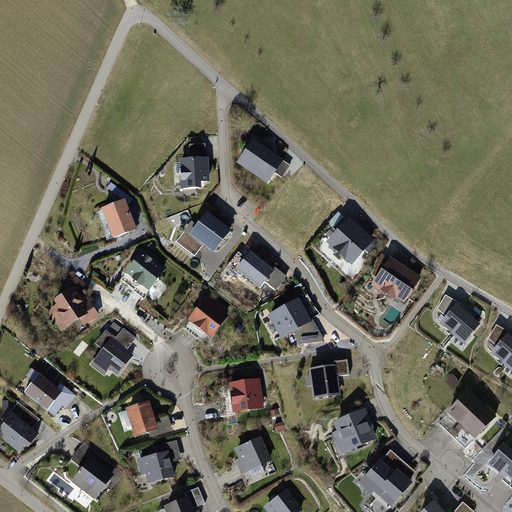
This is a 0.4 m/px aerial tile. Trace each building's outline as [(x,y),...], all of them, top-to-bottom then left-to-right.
[(279,161),(248,141),(232,165),(263,186),(279,161)] [(206,183),(205,160),(175,161),(177,191),(195,190),(195,183),(206,183)] [(121,201),(96,210),(107,240),(133,231),(121,201)] [(233,233),(208,214),(191,236),(215,255),(233,233)] [(370,241),(344,218),(323,243),(348,266),(370,241)] [(164,268),(140,250),(122,273),(146,291),(164,268)] [(276,272),(251,253),(237,272),(262,290),(276,272)] [(417,278),(386,258),(368,286),(399,306),(417,278)] [(84,303),(73,286),(48,302),(52,307),(45,311),(59,332),(77,320),(82,328),(98,317),(87,301),(84,303)] [(226,315),(202,297),(184,320),(208,338),(226,315)] [(309,320),(297,298),(265,316),(277,338),(309,320)] [(481,326),(457,307),(440,327),(464,346),(481,326)] [(311,323),(291,334),(297,345),(323,342),(311,323)] [(116,377),(132,355),(125,351),(135,338),(122,328),(114,339),(104,332),(95,345),(101,349),(89,365),(104,376),(107,371),(116,377)] [(511,339),(508,336),(491,356),(511,373),(511,339)] [(338,365),(310,369),(311,379),(306,380),(308,389),(312,388),(314,402),(342,397),(338,365)] [(59,390),(39,375),(23,395),(54,419),(63,407),(67,410),(77,397),(62,386),(59,390)] [(259,380),(226,384),(230,414),(263,409),(259,380)] [(497,419),(468,392),(447,415),(476,441),(497,419)] [(146,402),(121,409),(129,438),(154,431),(146,402)] [(377,440),(364,409),(330,423),(334,433),(330,434),(339,456),(377,440)] [(34,434),(9,414),(0,424),(0,442),(17,455),(34,434)] [(261,438),(229,451),(239,475),(271,463),(261,438)] [(511,452),(505,447),(490,467),(511,484),(511,452)] [(417,474),(388,450),(358,485),(387,509),(417,474)] [(170,453),(137,460),(142,478),(147,477),(149,486),(176,480),(170,453)] [(111,474),(87,457),(68,483),(92,500),(111,474)] [(300,511),(301,511),(286,490),(260,510),(261,511),(300,511)] [(191,511),(185,497),(159,508),(160,511),(191,511)] [(454,511),(472,511),(475,508),(464,499),(454,511)]
